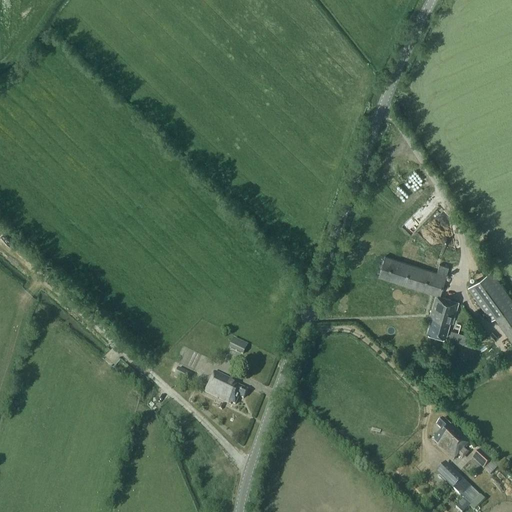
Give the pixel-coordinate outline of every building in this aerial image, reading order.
[(39,269),(42,266),(31,254),(28,257),(39,269)] [(454,323),(460,302),(440,296),(448,268),(439,265),(436,273),(385,257),(378,277),(434,294),(428,315),(431,316),(426,332),(445,338),(450,322),(454,323)] [(491,319),(495,317),(511,305),(511,298),(491,269),(468,286),(491,319)] [(511,305),(495,317),(511,341),(511,305)] [(448,339),(471,346),(474,336),(451,330),(448,339)] [(229,348),(243,355),(247,346),(233,339),(229,348)] [(174,378),(186,384),(190,375),(178,370),(174,378)] [(243,399),(247,390),(237,385),(238,383),(215,372),(205,393),(230,405),(231,403),(235,405),(239,398),(243,399)] [(432,439),(453,461),(471,444),(452,425),(451,426),(443,418),(437,425),(442,430),(432,439)] [(482,450),(472,460),(483,470),(492,460),(482,450)] [(463,479),(446,463),(436,473),(453,489),(463,500),(456,508),(459,511),(464,511),(480,496),(463,479)]
